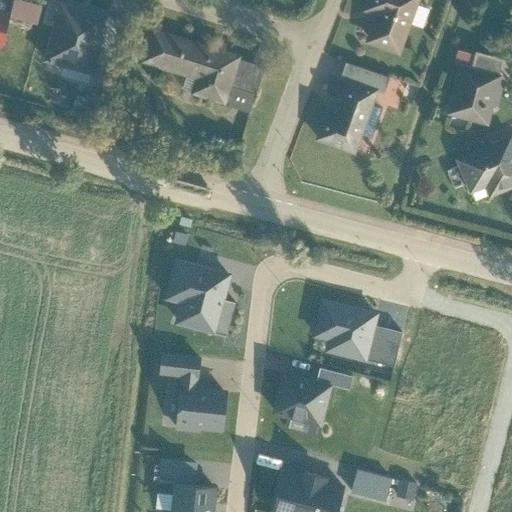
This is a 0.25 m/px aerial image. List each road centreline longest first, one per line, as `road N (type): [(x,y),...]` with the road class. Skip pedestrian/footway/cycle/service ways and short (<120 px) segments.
road 1 (residential): [(416,248),(404,298),(269,266),(241,511)]
road 2 (track): [(126,511),(166,177)]
road 3 (tertiary): [(260,202),(0,133)]
road 4 (residential): [(260,202),(317,46)]
road 5 (tertiary): [(416,248),(260,202)]
road 6 (residential): [(317,46),(176,0)]
